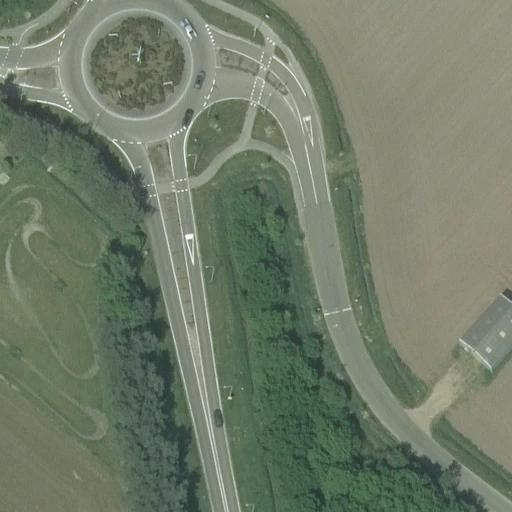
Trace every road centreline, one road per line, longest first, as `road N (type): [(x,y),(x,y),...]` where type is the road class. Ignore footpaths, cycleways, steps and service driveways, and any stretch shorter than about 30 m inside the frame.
road 1 (unclassified): [(509,511),(408,433),(347,341),(303,141)]
road 2 (secondary): [(193,349),(197,289),(171,125)]
road 3 (secondary): [(128,134),(193,349)]
road 4 (secondary): [(225,511),(193,349)]
road 5 (unclassified): [(303,141),(299,106),(281,74),(242,49),(197,37)]
road 6 (unclassified): [(200,90),(258,90),(303,141)]
